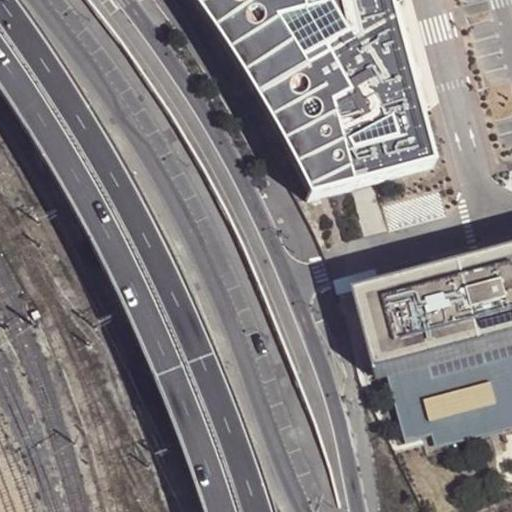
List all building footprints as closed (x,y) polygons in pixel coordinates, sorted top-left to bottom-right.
[(389,7),(387,0),(186,0),(189,4),(209,32),(230,65),(248,92),(296,176),(300,185),(303,197),(430,166),(417,119),(389,7)] [(400,0),(389,7),(417,119),(435,105),(408,0),(400,0)] [(511,244),(413,271),(417,285),(511,259),(511,244)] [(511,259),(417,285),(357,302),(378,381),(428,367),(438,365),(440,372),(511,352),(511,259)] [(438,365),(428,367),(433,384),(511,362),(511,352),(440,372),(438,365)]
